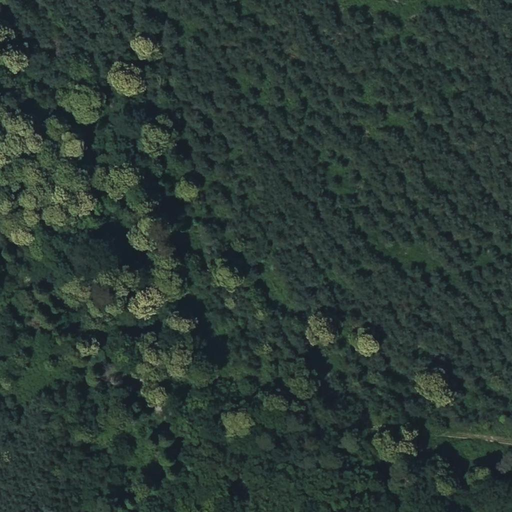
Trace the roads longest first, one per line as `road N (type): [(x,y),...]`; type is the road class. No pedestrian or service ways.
road 1 (unclassified): [(241,511),(0,226)]
road 2 (track): [(511,441),(280,421),(175,434)]
